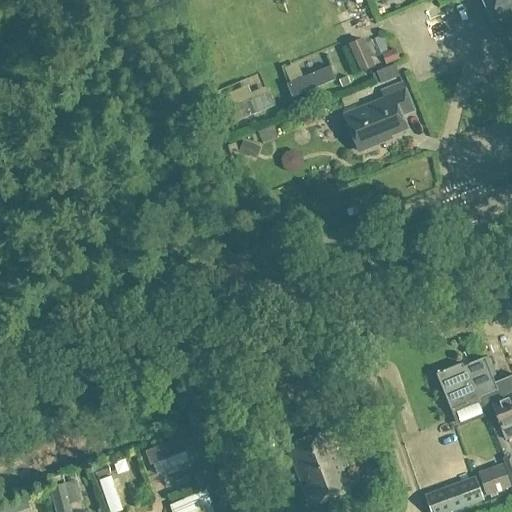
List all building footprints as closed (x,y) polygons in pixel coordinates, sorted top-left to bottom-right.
[(511,0),(481,0),(492,24),(494,23),(501,39),(511,33),(511,0)] [(469,52),(491,44),(481,16),(459,24),(469,52)] [(348,45),(360,72),(375,66),(363,38),(348,45)] [(395,48),(382,53),(386,64),(399,59),(395,48)] [(381,83),(399,76),(395,65),(376,72),(381,83)] [(347,76),(339,80),(342,88),(351,84),(347,76)] [(383,142),(382,139),(406,129),(401,117),(414,112),(403,85),(381,93),(384,101),(345,116),(359,151),(383,142)] [(272,125),(257,131),(262,143),(277,137),(284,134),(281,127),(274,129),(272,125)] [(258,149),(243,141),(238,151),(254,159),(258,149)] [(462,364),(436,374),(451,410),(466,404),(480,398),(480,397),(497,391),(494,384),(495,384),(485,358),(463,367),(462,364)] [(497,391),(480,397),(480,398),(485,410),(493,407),(502,431),(506,441),(511,438),(511,377),(495,384),(494,384),(497,391)] [(329,432),(300,443),(311,473),(323,468),(328,482),(334,479),(341,497),(351,493),(329,432)] [(311,473),(300,443),(287,447),(310,508),(341,497),(334,479),(328,482),(323,468),(311,473)] [(502,458),(511,483),(511,456),(511,455),(502,458)] [(503,465),(478,473),(486,496),(490,495),(491,498),(496,496),(495,493),(510,488),(503,465)] [(60,473),(48,475),(49,483),(61,481),(60,473)] [(431,511),(447,511),(483,499),(475,477),(425,495),(431,511)] [(130,511),(119,480),(107,484),(116,511),(130,511)] [(211,494),(217,491),(212,480),(206,482),(211,494)] [(75,486),(78,511),(90,510),(86,484),(75,486)] [(208,511),(208,509),(219,507),(217,497),(179,505),(180,511),(208,511)]
